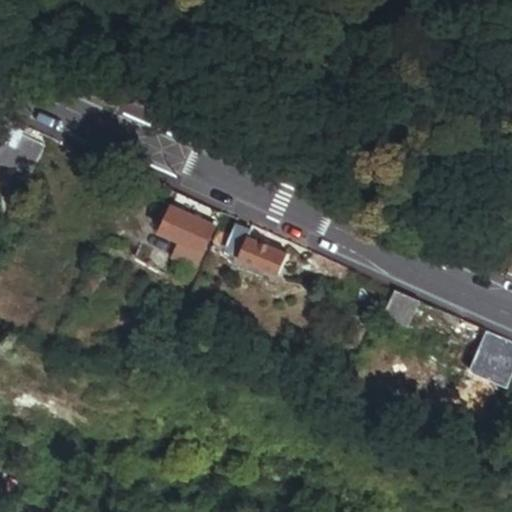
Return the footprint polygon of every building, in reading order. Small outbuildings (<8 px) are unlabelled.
[(0,179),(4,182),(9,171),(25,178),(41,141),(0,123),(0,179)] [(194,266),(212,224),(169,206),(159,230),(187,243),(180,260),(194,266)] [(247,235),(251,227),(235,221),(232,228),(247,235)] [(232,228),(218,222),(212,238),(240,250),(238,257),(277,273),(286,251),(247,235),(232,228)] [(291,268),(295,260),(287,257),(284,264),(291,268)] [(406,323),(417,297),(392,286),(381,311),(406,323)] [(233,315),(241,301),(222,291),(214,305),(233,315)] [(511,341),(482,327),(480,333),(511,347),(511,341)] [(501,381),(511,358),(511,347),(480,333),(465,364),(501,381)] [(440,421),(444,408),(434,405),(430,418),(440,421)] [(0,511),(1,511),(9,497),(0,492),(0,511)]
